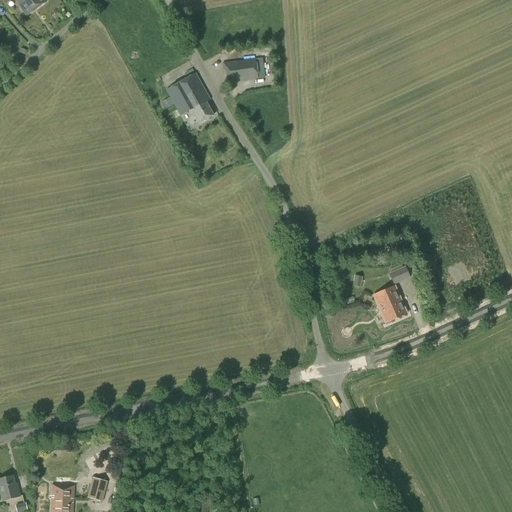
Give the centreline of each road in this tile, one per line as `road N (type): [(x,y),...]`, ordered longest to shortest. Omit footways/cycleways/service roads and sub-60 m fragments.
road 1 (unclassified): [(330,371),(278,199),(164,0)]
road 2 (tertiary): [(0,436),(330,371)]
road 3 (tertiary): [(330,371),(511,300)]
road 4 (unclassified): [(401,511),(330,371)]
